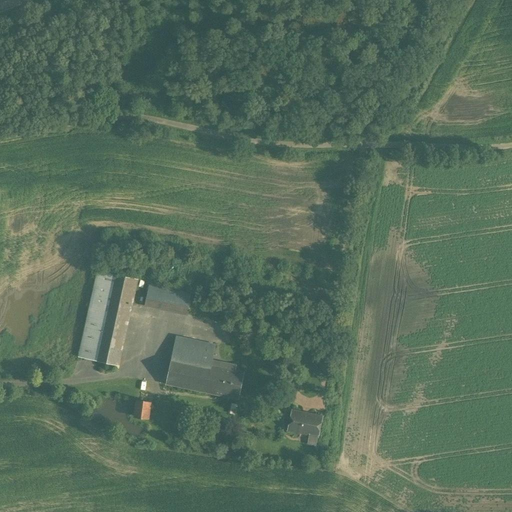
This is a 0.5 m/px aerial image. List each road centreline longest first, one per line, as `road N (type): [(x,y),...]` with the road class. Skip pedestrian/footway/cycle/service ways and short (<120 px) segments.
road 1 (unclassified): [(0,137),(129,116),(279,143),(511,144)]
road 2 (track): [(365,143),(323,349)]
